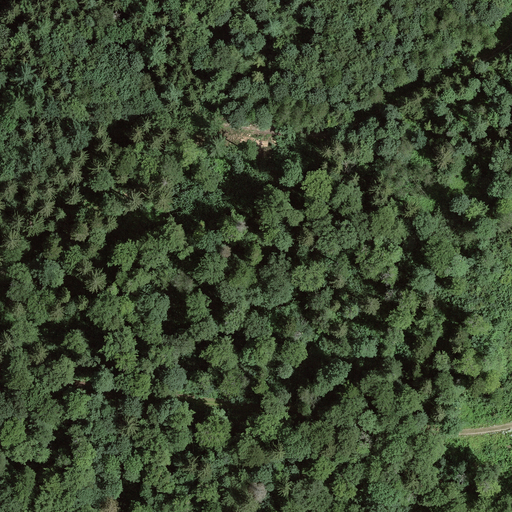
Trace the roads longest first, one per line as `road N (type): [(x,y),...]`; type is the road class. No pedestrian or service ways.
road 1 (track): [(0,108),(332,133),(511,39)]
road 2 (track): [(0,381),(429,433),(511,427)]
